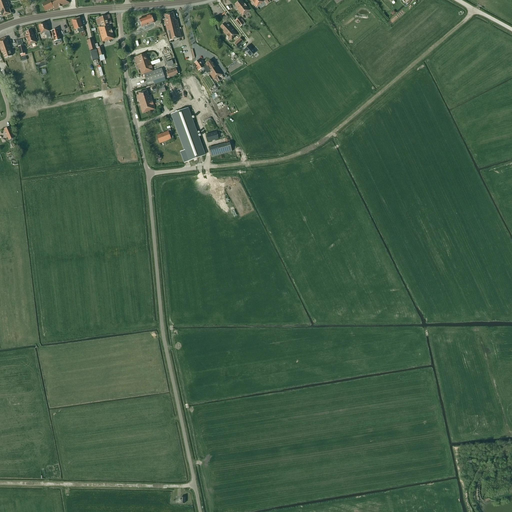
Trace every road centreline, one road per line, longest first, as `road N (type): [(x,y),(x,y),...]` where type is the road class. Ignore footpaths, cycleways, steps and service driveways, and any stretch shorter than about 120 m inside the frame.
road 1 (unclassified): [(200,511),(161,328),(147,173),(118,7)]
road 2 (track): [(473,9),(315,145),(269,161),(147,173)]
road 3 (track): [(194,486),(0,483)]
road 4 (tertiary): [(0,28),(118,7)]
